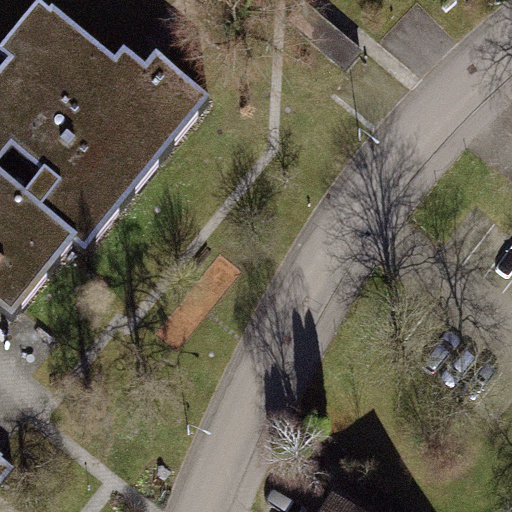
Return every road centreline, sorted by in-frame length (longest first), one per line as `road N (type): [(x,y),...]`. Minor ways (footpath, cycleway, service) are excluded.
road 1 (residential): [(195,511),(367,206),(438,112),(511,38)]
road 2 (unknown): [(367,206),(511,307)]
